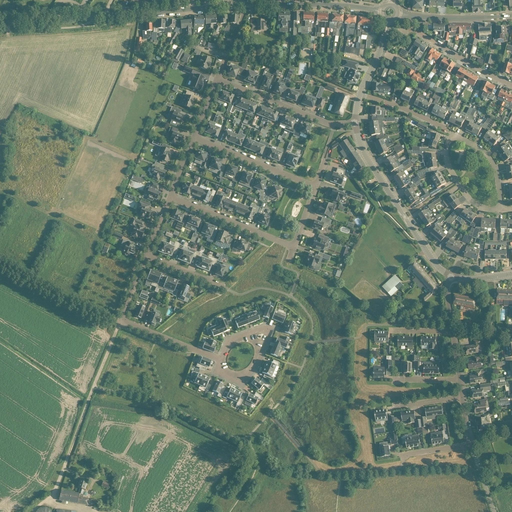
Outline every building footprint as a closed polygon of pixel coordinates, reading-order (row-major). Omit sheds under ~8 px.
[(416,0),(413,0),(412,6),(413,6),(413,9),(422,10),(424,2),(417,1),(416,0)] [(293,13),(293,18),(293,21),(292,21),(291,36),(296,36),(297,21),(299,21),(299,13),(293,13)] [(218,23),(214,32),(217,33),(221,24),(222,24),(226,24),(226,20),(227,20),(228,20),(227,15),(226,15),(226,16),(221,16),(221,20),(220,20),(220,21),(218,22),(218,23)] [(329,29),(333,30),(333,36),(335,36),(336,29),(337,15),(332,15),(332,20),(331,22),(329,22),(329,29)] [(194,24),(194,30),(197,30),(197,28),(198,28),(199,28),(201,28),(204,28),(204,25),(204,22),(204,17),(199,16),(194,16),(194,21),(194,24)] [(210,29),(213,30),(213,24),(216,24),(216,23),(218,23),(218,22),(218,19),(216,19),(216,16),(211,16),(211,24),(210,29)] [(348,37),(347,40),(351,41),(352,38),(354,30),(355,25),(355,22),(356,17),(350,17),(349,31),(348,37)] [(367,40),(366,49),(369,50),(370,40),(371,33),(372,34),(374,19),(369,18),(367,33),(367,40)] [(151,37),(151,40),(157,40),(157,38),(157,33),(159,33),(159,32),(164,32),(164,25),(164,21),(158,20),(157,27),(153,27),(153,32),(153,33),(152,33),(152,37),(151,37)] [(165,33),(164,34),(168,34),(168,33),(171,33),(171,31),(173,31),(175,28),(175,25),(176,25),(177,25),(177,21),(175,21),(169,21),(169,22),(169,26),(165,26),(165,28),(165,33)] [(250,24),(250,29),(250,31),(257,31),(266,31),(265,21),(257,21),(257,24),(250,24)] [(146,31),(142,31),(143,40),(149,39),(149,38),(151,38),(151,37),(151,31),(152,31),(152,28),(152,23),(146,24),(146,28),(146,31)] [(434,25),(434,31),(441,32),(441,36),(436,36),(435,38),(443,43),(444,38),(445,38),(446,34),(446,32),(445,32),(445,30),(445,25),(434,24),(434,25)] [(448,32),(446,32),(446,34),(449,34),(449,36),(450,36),(456,36),(456,35),(457,35),(457,30),(456,30),(457,24),(456,24),(456,25),(448,25),(448,32)] [(457,24),(456,30),(457,30),(457,35),(459,35),(464,35),(464,34),(466,34),(466,32),(466,30),(465,30),(465,29),(464,29),(464,24),(457,24)] [(482,25),(478,25),(479,29),(479,33),(480,37),(487,36),(487,35),(492,35),(491,32),(492,32),(491,25),(488,25),(488,24),(482,24),(482,25)] [(505,27),(497,28),(497,32),(496,32),(497,38),(493,39),(493,44),(503,43),(503,38),(505,38),(504,35),(506,35),(505,27)] [(177,34),(173,33),(171,37),(168,43),(171,45),(174,39),(175,39),(177,34)] [(412,53),(415,55),(423,43),(417,39),(411,49),(414,51),(412,53)] [(423,43),(415,55),(416,56),(417,56),(419,54),(422,56),(424,53),(428,46),(423,43)] [(468,49),(467,53),(474,56),(477,47),(476,47),(475,46),(470,44),(468,49)] [(174,53),(172,58),(173,58),(178,61),(184,51),(177,48),(174,53)] [(432,49),(424,62),(428,65),(432,58),(437,52),(432,49)] [(437,52),(432,58),(435,60),(434,63),(435,64),(441,54),(437,52)] [(487,55),(485,63),(491,65),(493,56),(487,55)] [(210,63),(211,60),(203,57),(202,60),(201,60),(199,64),(200,64),(199,67),(207,70),(208,67),(209,68),(211,63),(210,63)] [(449,61),(444,58),(439,66),(442,68),(440,72),(442,74),(449,61)] [(505,63),(503,73),(503,74),(506,74),(509,74),(511,61),(511,60),(510,60),(509,64),(505,63)] [(348,61),(346,68),(349,68),(347,73),(350,74),(347,80),(350,81),(349,82),(353,83),(356,84),(357,80),(359,76),(360,73),(356,71),(358,64),(348,61)] [(403,61),(402,64),(404,65),(406,66),(410,68),(415,71),(417,68),(412,65),(403,61)] [(449,61),(442,74),(445,75),(447,71),(450,72),(455,64),(454,64),(455,63),(452,62),(452,63),(449,61)] [(382,67),(378,76),(383,78),(384,79),(386,74),(390,75),(391,72),(393,73),(395,69),(393,68),(394,65),(391,63),(388,70),(382,67)] [(227,74),(235,77),(236,74),(238,75),(241,76),(243,70),(241,69),(241,68),(235,65),(234,68),(231,66),(230,67),(228,70),(229,70),(227,74)] [(410,79),(410,78),(413,73),(414,72),(415,71),(410,68),(406,74),(409,76),(408,78),(410,79)] [(461,68),(456,76),(459,78),(456,82),(459,83),(466,71),(461,68)] [(243,70),(241,76),(244,78),(244,77),(245,78),(244,81),(249,83),(253,73),(247,71),(243,70)] [(275,88),(273,93),(275,93),(275,94),(278,95),(278,94),(280,95),(281,92),(283,88),(286,90),(289,81),(293,72),(289,71),(286,79),(284,79),(283,80),(279,79),(277,83),(277,84),(276,83),(274,88),(275,88)] [(471,74),(466,71),(459,83),(461,85),(464,80),(466,82),(471,74)] [(413,73),(410,78),(417,82),(418,80),(419,78),(420,77),(422,74),(419,72),(417,75),(414,73),(414,72),(413,73)] [(253,73),(249,83),(254,85),(255,82),(256,82),(259,84),(262,77),(255,74),(253,73)] [(468,83),(466,87),(468,89),(471,85),(474,86),(478,78),(471,74),(466,82),(468,83)] [(191,85),(190,87),(199,91),(199,90),(200,90),(201,89),(202,89),(203,85),(202,85),(203,84),(202,84),(202,83),(204,78),(203,78),(195,75),(193,75),(191,81),(193,82),(191,85)] [(266,88),(268,88),(272,79),(265,77),(261,87),(262,87),(262,88),(264,89),(264,88),(265,89),(266,88)] [(484,81),(480,90),(484,91),(482,96),(484,97),(490,84),(488,83),(488,82),(485,81),(485,82),(484,81)] [(324,87),(335,92),(337,88),(326,83),(324,87)] [(373,91),(379,92),(379,93),(383,93),(384,93),(384,92),(384,89),(389,89),(390,86),(379,85),(379,84),(374,84),(373,91)] [(490,84),(484,97),(487,98),(488,94),(491,95),(492,95),(495,87),(490,84)] [(300,100),(306,87),(304,86),(302,86),(301,88),(301,87),(299,92),(295,91),(294,93),(290,91),(288,95),(287,96),(287,98),(287,99),(291,101),(292,100),(295,101),(297,98),(297,99),(300,100)] [(409,103),(411,98),(414,92),(411,90),(409,94),(405,91),(401,99),(409,103)] [(500,105),(502,106),(508,93),(502,90),(498,97),(499,97),(497,99),(502,102),(500,105)] [(184,94),(180,105),(183,106),(190,109),(191,105),(192,105),(194,99),(194,98),(192,97),(193,94),(187,91),(186,95),(184,94)] [(217,102),(223,105),(227,94),(222,92),(217,102)] [(339,97),(337,103),(346,107),(350,97),(338,93),(337,96),(339,97)] [(508,93),(502,106),(504,107),(504,108),(505,107),(506,104),(510,106),(510,105),(511,103),(511,102),(511,94),(511,95),(508,93)] [(230,112),(234,103),(231,102),(233,96),(229,94),(229,95),(227,94),(224,102),(230,104),(227,111),(230,112)] [(414,105),(420,108),(426,97),(419,94),(414,105)] [(303,104),(303,105),(306,107),(307,106),(312,108),(315,101),(316,99),(306,95),(305,97),(302,104),(303,104)] [(426,97),(420,108),(427,111),(432,100),(426,97)] [(243,100),(239,98),(237,104),(234,103),(230,112),(233,114),(233,112),(234,112),(236,108),(241,110),(242,109),(245,101),(243,100)] [(251,103),(245,101),(242,109),(247,111),(251,103)] [(335,106),(333,113),(342,116),(346,107),(337,103),(334,102),(333,105),(335,106)] [(431,114),(437,116),(442,108),(438,106),(439,105),(438,103),(434,102),(433,105),(435,106),(431,114)] [(247,111),(246,115),(249,116),(250,112),(253,113),(257,106),(251,103),(247,111)] [(257,115),(263,117),(266,109),(260,107),(257,115)] [(171,120),(170,123),(176,126),(178,122),(180,123),(182,120),(183,121),(184,117),(183,117),(183,116),(180,114),(178,114),(179,110),(173,108),(170,114),(173,115),(171,120)] [(377,115),(377,118),(384,118),(384,115),(383,115),(383,111),(384,111),(384,109),(383,108),(380,108),(372,108),(372,109),(371,108),(371,112),(372,112),(372,115),(377,115)] [(442,108),(437,116),(444,120),(448,111),(442,108)] [(263,117),(261,120),(267,122),(272,111),(266,109),(263,117)] [(476,111),(473,109),(469,116),(467,121),(470,122),(465,132),(471,134),(472,133),(476,125),(472,123),(473,121),(472,120),(476,111)] [(272,111),(267,122),(270,123),(271,121),(274,122),(278,114),(273,112),(272,111)] [(448,122),(455,125),(458,118),(455,116),(457,113),(454,111),(448,122)] [(458,118),(455,125),(457,126),(456,127),(460,128),(460,127),(461,128),(466,117),(460,114),(458,118)] [(280,124),(286,126),(289,118),(287,118),(283,116),(280,124)] [(295,121),(289,118),(286,126),(284,130),(290,133),(292,129),(294,130),(296,124),(294,123),(295,121)] [(378,121),(369,123),(370,129),(382,127),(384,127),(382,121),(382,118),(377,118),(378,121)] [(211,135),(214,127),(216,124),(210,121),(205,132),(211,135)] [(311,127),(304,124),(303,126),(301,125),(299,129),(296,128),(293,136),(297,138),(299,133),(307,136),(308,134),(309,135),(310,132),(309,131),(311,127)] [(476,125),(472,133),(478,136),(483,125),(480,124),(479,127),(476,125)] [(170,143),(175,145),(176,141),(179,143),(179,142),(180,142),(181,139),(182,136),(178,134),(178,133),(177,133),(178,130),(171,127),(168,134),(172,136),(171,139),(171,140),(170,143)] [(214,127),(211,135),(213,135),(213,136),(217,137),(220,129),(214,127)] [(376,136),(377,138),(384,136),(383,134),(380,134),(380,130),(382,130),(382,127),(370,129),(372,136),(376,135),(376,136)] [(483,138),(489,142),(494,135),(491,132),(492,130),(491,129),(483,138)] [(227,141),(229,142),(232,134),(226,131),(223,140),(227,141)] [(243,132),(240,131),(238,136),(234,144),(240,146),(243,138),(241,137),(243,132)] [(431,136),(430,140),(437,142),(440,136),(429,132),(428,135),(431,136)] [(232,134),(229,142),(234,144),(238,136),(232,134)] [(494,135),(489,142),(494,146),(501,137),(499,135),(497,137),(494,135)] [(378,142),(375,144),(376,146),(376,147),(376,149),(378,149),(389,144),(388,142),(385,143),(383,140),(384,139),(384,136),(377,138),(378,142)] [(435,149),(437,142),(430,140),(426,139),(425,142),(425,144),(422,144),(422,148),(428,148),(428,146),(431,147),(435,149)] [(244,148),(249,150),(253,142),(247,140),(244,148)] [(339,145),(345,153),(352,148),(347,140),(339,145)] [(161,160),(162,160),(162,161),(165,163),(166,162),(167,162),(168,158),(169,159),(171,153),(168,152),(168,150),(165,148),(166,145),(159,142),(157,146),(160,147),(158,152),(161,153),(159,157),(162,158),(161,160)] [(253,142),(249,150),(255,152),(258,144),(253,142)] [(389,144),(378,149),(380,155),(389,151),(387,148),(390,147),(390,146),(393,145),(392,143),(389,144)] [(258,144),(255,152),(257,153),(261,155),(264,147),(258,144)] [(507,145),(497,151),(498,153),(500,156),(501,156),(511,149),(510,146),(509,147),(507,145)] [(283,150),(277,148),(276,151),(273,159),(278,162),(283,150)] [(365,167),(352,148),(345,153),(354,167),(357,172),(365,167)] [(271,159),(273,159),(276,151),(270,149),(267,157),(271,159)] [(511,149),(501,156),(502,157),(501,158),(503,161),(504,160),(505,162),(509,159),(511,160),(511,159),(511,149)] [(423,163),(424,163),(436,161),(435,154),(425,156),(426,151),(420,151),(412,150),(412,154),(419,154),(422,156),(423,163)] [(205,170),(209,160),(206,158),(206,157),(205,157),(206,154),(199,151),(197,154),(195,158),(196,158),(196,159),(200,161),(198,164),(201,165),(200,168),(205,170)] [(289,153),(286,158),(288,159),(286,165),(290,167),(293,169),(293,168),(294,168),(298,158),(294,157),(295,155),(289,153)] [(384,162),(387,167),(398,160),(396,158),(393,160),(391,157),(384,162)] [(214,159),(213,158),(209,167),(213,169),(212,172),(218,174),(217,178),(220,179),(221,177),(223,172),(218,170),(222,162),(217,160),(218,159),(214,158),(214,159)] [(402,164),(404,167),(411,163),(410,159),(402,164)] [(398,160),(387,167),(391,172),(401,166),(398,160)] [(437,168),(436,161),(424,163),(425,166),(426,166),(426,169),(437,168)] [(150,173),(152,174),(154,175),(153,179),(158,181),(159,177),(163,178),(163,177),(164,178),(165,175),(164,175),(165,171),(163,170),(164,166),(155,163),(154,166),(153,165),(151,169),(150,173)] [(233,166),(232,167),(228,165),(224,177),(227,178),(228,174),(234,177),(232,181),(237,183),(240,174),(236,172),(237,169),(236,168),(236,167),(233,166)] [(340,185),(341,184),(342,185),(343,181),(342,181),(343,177),(345,171),(337,168),(335,174),(333,173),(332,176),(331,176),(330,180),(331,180),(330,181),(330,182),(330,181),(340,185)] [(404,171),(394,177),(398,183),(407,177),(404,171)] [(245,173),(244,173),(240,182),(244,183),(243,185),(246,186),(246,187),(250,189),(254,180),(250,178),(251,176),(248,174),(248,173),(245,172),(245,173)] [(440,172),(431,178),(434,183),(443,178),(440,172)] [(407,177),(398,183),(401,189),(408,184),(411,182),(410,180),(410,179),(408,176),(407,177)] [(446,183),(443,178),(434,183),(435,184),(437,189),(446,183)] [(257,180),(254,188),(258,189),(257,189),(257,190),(257,191),(258,192),(260,193),(259,196),(260,196),(259,200),(263,202),(264,198),(266,192),(263,190),(263,191),(262,190),(262,189),(263,189),(264,185),(265,183),(263,182),(264,181),(259,180),(259,181),(257,180)] [(157,189),(159,186),(152,183),(151,186),(150,186),(149,188),(148,188),(147,188),(146,189),(146,190),(146,191),(147,192),(146,196),(149,197),(148,199),(152,201),(153,198),(156,200),(157,199),(158,199),(159,197),(158,196),(159,193),(155,191),(156,189),(157,189)] [(183,193),(189,195),(193,186),(187,183),(186,185),(185,185),(183,189),(185,190),(183,193)] [(193,186),(189,195),(190,195),(190,194),(192,195),(196,197),(199,188),(193,186),(194,186),(193,186)] [(269,188),(265,198),(272,200),(273,197),(278,199),(279,196),(280,197),(281,193),(280,193),(281,190),(274,187),(273,190),(269,188)] [(411,189),(405,193),(406,196),(405,197),(407,199),(415,194),(413,191),(415,190),(414,188),(414,187),(411,189)] [(199,188),(196,197),(200,198),(202,199),(201,200),(205,190),(205,191),(199,188)] [(425,199),(430,196),(429,194),(425,188),(422,190),(425,194),(422,196),(423,197),(424,200),(425,199)] [(336,190),(333,189),(331,192),(330,192),(330,194),(330,195),(330,196),(333,197),(332,200),(339,203),(340,200),(341,201),(343,197),(345,198),(346,195),(336,191),(336,190)] [(205,190),(201,200),(208,202),(210,196),(213,197),(216,191),(212,190),(211,193),(205,190)] [(221,193),(217,191),(213,202),(216,204),(215,206),(222,208),(222,207),(225,199),(225,198),(220,196),(221,193)] [(415,194),(407,199),(409,202),(410,202),(412,204),(415,203),(417,206),(420,203),(425,200),(425,199),(424,200),(423,197),(420,198),(419,196),(418,197),(415,194)] [(443,200),(443,202),(447,207),(450,205),(457,200),(457,199),(458,199),(456,196),(455,197),(453,194),(448,198),(447,197),(443,200)] [(231,201),(225,199),(222,207),(224,207),(224,208),(228,209),(231,201)] [(149,214),(151,210),(147,209),(148,207),(149,207),(150,203),(141,200),(138,208),(141,210),(139,215),(139,217),(140,218),(142,218),(143,218),(144,217),(147,218),(148,217),(149,217),(150,214),(149,214)] [(457,200),(450,205),(454,210),(461,205),(457,200)] [(231,201),(228,209),(232,211),(234,211),(237,203),(231,201)] [(260,207),(257,216),(260,218),(258,223),(266,226),(267,226),(268,225),(268,223),(269,222),(268,222),(270,218),(266,216),(267,214),(268,214),(269,211),(266,209),(265,209),(267,204),(262,202),(262,203),(260,207)] [(237,203),(234,211),(236,212),(236,213),(240,214),(243,206),(237,203)] [(319,213),(328,217),(329,213),(333,215),(336,206),(329,203),(329,205),(323,203),(322,207),(320,206),(317,213),(319,213)] [(249,208),(245,217),(252,220),(254,214),(257,215),(259,208),(251,204),(249,208)] [(243,206),(240,214),(244,216),(244,215),(246,216),(245,217),(249,208),(243,206)] [(419,215),(422,221),(429,216),(427,213),(430,211),(428,209),(419,215)] [(463,218),(460,223),(460,224),(462,225),(466,220),(470,213),(465,209),(460,216),(463,218)] [(175,229),(181,231),(184,223),(181,222),(183,216),(183,214),(179,213),(180,212),(174,210),(171,218),(171,219),(171,220),(171,221),(172,221),(173,221),(174,221),(175,220),(178,221),(175,229)] [(471,212),(470,213),(466,220),(471,223),(470,225),(474,227),(476,222),(473,220),(476,217),(473,215),(474,214),(471,212)] [(453,218),(447,223),(450,225),(455,220),(460,215),(457,213),(453,218)] [(194,234),(197,235),(200,230),(197,229),(200,221),(193,219),(194,218),(190,216),(187,224),(192,226),(190,229),(196,231),(194,234)] [(431,220),(429,216),(422,221),(426,227),(433,222),(436,220),(434,218),(431,220)] [(141,238),(141,237),(142,237),(144,234),(143,234),(144,230),(143,230),(144,228),(142,227),(142,226),(143,226),(144,223),(133,218),(130,225),(135,227),(132,234),(133,235),(132,236),(137,238),(137,236),(141,238)] [(313,226),(312,228),(321,231),(322,228),(324,228),(325,228),(326,227),(326,226),(328,226),(329,223),(330,224),(331,221),(322,218),(320,222),(318,221),(317,222),(315,221),(314,223),(313,222),(312,225),(313,226)] [(207,223),(206,224),(205,224),(202,233),(206,235),(206,237),(209,239),(208,241),(212,243),(216,232),(213,230),(214,228),(210,226),(210,225),(207,223)] [(435,238),(436,238),(443,230),(437,225),(433,229),(434,230),(431,233),(433,235),(432,236),(435,239),(435,238)] [(436,238),(435,239),(438,241),(438,240),(441,242),(444,238),(445,237),(446,236),(443,233),(445,231),(443,229),(443,230),(436,238)] [(228,249),(232,240),(229,238),(230,237),(228,237),(228,238),(226,237),(227,234),(221,231),(219,235),(218,234),(217,238),(218,238),(216,243),(222,245),(221,246),(228,249)] [(315,249),(320,250),(320,249),(323,250),(324,247),(326,248),(327,247),(328,247),(328,246),(328,245),(327,244),(326,243),(328,238),(319,235),(318,238),(319,239),(318,241),(314,239),(313,243),(312,242),(311,245),(312,245),(312,246),(316,248),(315,249)] [(446,247),(452,250),(456,242),(450,239),(446,247)] [(124,253),(125,253),(125,254),(125,255),(125,256),(126,256),(127,256),(128,255),(129,255),(130,253),(133,254),(134,254),(135,252),(134,251),(136,248),(134,247),(133,246),(134,244),(128,242),(123,240),(122,243),(122,244),(122,245),(122,246),(122,247),(123,247),(123,248),(125,248),(123,252),(124,253)] [(161,245),(159,252),(161,253),(162,254),(164,254),(165,254),(169,245),(163,242),(163,241),(161,240),(159,244),(161,245)] [(234,246),(232,251),(235,253),(236,251),(239,253),(241,250),(245,252),(246,250),(248,251),(250,246),(247,245),(248,244),(244,243),(244,242),(240,240),(240,242),(235,240),(233,246),(234,246)] [(169,245),(165,254),(168,255),(170,256),(171,256),(172,253),(176,255),(177,251),(179,247),(179,245),(180,244),(179,244),(179,243),(175,242),(173,247),(169,245)] [(456,242),(452,250),(458,253),(462,245),(456,242)] [(179,247),(177,251),(181,253),(178,260),(180,260),(181,261),(183,262),(184,262),(188,253),(182,250),(184,247),(179,245),(179,247)] [(473,250),(471,258),(478,260),(479,253),(482,254),(482,250),(478,249),(478,246),(474,245),(473,250)] [(464,256),(471,258),(473,250),(470,249),(470,247),(467,246),(464,256)] [(188,253),(184,262),(190,264),(192,257),(196,259),(199,252),(189,249),(188,253)] [(199,252),(196,259),(200,260),(197,267),(199,268),(200,269),(202,269),(203,269),(207,260),(208,257),(202,255),(203,254),(199,252)] [(308,254),(306,258),(307,259),(307,260),(310,261),(308,266),(309,266),(309,267),(312,268),(312,267),(313,268),(313,269),(319,271),(321,265),(320,264),(319,264),(319,265),(317,264),(320,257),(322,258),(321,258),(322,259),(322,258),(325,259),(329,261),(330,257),(327,255),(319,253),(318,256),(317,256),(313,254),(313,255),(309,253),(309,255),(308,254)] [(207,260),(203,269),(209,272),(211,265),(215,266),(217,261),(218,260),(213,258),(211,257),(208,256),(208,257),(207,260)] [(408,269),(420,282),(428,275),(416,262),(408,269)] [(229,265),(223,263),(221,266),(219,265),(215,274),(222,277),(224,271),(227,272),(229,265)] [(146,282),(151,285),(156,272),(151,270),(150,271),(149,271),(148,273),(149,274),(146,282)] [(156,272),(152,282),(157,285),(154,292),(157,293),(159,289),(161,283),(159,282),(162,274),(156,272)] [(388,282),(397,291),(403,285),(400,282),(401,282),(395,275),(388,282)] [(439,288),(428,275),(420,282),(428,292),(422,298),(424,301),(439,288)] [(164,284),(161,283),(159,289),(162,290),(163,288),(168,290),(172,280),(167,277),(164,284)] [(172,280),(168,290),(174,292),(172,295),(176,297),(178,291),(175,289),(178,282),(176,281),(177,280),(174,279),(174,280),(172,280)] [(382,287),(391,296),(397,291),(388,282),(382,287)] [(187,293),(189,287),(183,285),(178,299),(183,301),(185,297),(189,299),(191,295),(187,293)] [(509,291),(497,290),(497,300),(504,301),(504,306),(508,306),(509,291)] [(455,295),(453,304),(458,305),(461,305),(464,306),(474,308),(475,303),(476,298),(455,295)] [(135,317),(140,319),(145,308),(139,306),(135,305),(134,309),(137,311),(135,317)] [(265,311),(263,317),(268,319),(273,308),(267,306),(267,307),(263,305),(261,309),(265,311)] [(280,315),(277,314),(278,311),(275,310),(272,319),(283,324),(285,317),(286,315),(281,313),(280,315)] [(252,315),(246,318),(249,324),(260,320),(257,313),(257,314),(256,311),(251,313),(252,315)] [(147,314),(146,318),(150,319),(148,323),(154,325),(155,322),(159,324),(161,318),(158,317),(159,315),(152,313),(148,312),(148,314),(147,314)] [(235,322),(238,328),(249,324),(246,318),(245,315),(235,319),(236,322),(235,322)] [(220,324),(221,326),(222,326),(224,332),(229,330),(227,324),(231,323),(229,318),(225,320),(225,319),(219,321),(220,324)] [(295,324),(289,321),(285,332),(291,335),(292,332),(294,333),(298,325),(295,324)] [(211,331),(207,332),(209,336),(212,335),(213,337),(224,332),(222,326),(221,326),(220,324),(215,326),(210,328),(211,330),(211,331)] [(375,341),(389,341),(389,332),(375,332),(375,341)] [(277,338),(275,344),(281,346),(288,349),(289,347),(287,346),(288,343),(287,343),(289,338),(285,337),(283,341),(277,338)] [(408,348),(413,348),(413,337),(398,337),(398,338),(397,338),(397,341),(398,341),(398,346),(408,346),(408,348)] [(421,337),(421,346),(429,346),(429,349),(436,350),(436,342),(436,338),(421,337)] [(204,343),(202,348),(213,353),(216,347),(214,347),(216,343),(215,342),(215,341),(211,339),(210,341),(207,339),(205,343),(204,343)] [(507,347),(508,351),(511,350),(511,343),(509,344),(509,340),(503,341),(504,348),(507,347)] [(465,351),(465,353),(466,352),(467,355),(479,353),(478,348),(481,348),(480,341),(473,341),(474,346),(466,347),(464,347),(464,348),(465,351)] [(278,352),(281,346),(275,344),(270,355),(276,357),(277,357),(279,358),(281,353),(278,352)] [(469,369),(474,368),(481,367),(480,360),(479,356),(473,357),(473,361),(468,362),(469,369)] [(212,361),(211,361),(202,357),(200,364),(198,363),(196,367),(199,368),(199,370),(205,371),(207,367),(209,368),(210,365),(211,365),(212,362),(211,362),(212,361)] [(265,367),(264,367),(274,371),(276,366),(278,366),(279,363),(273,360),(272,364),(267,362),(266,364),(265,364),(264,367),(265,367)] [(420,365),(420,370),(424,370),(424,374),(439,374),(439,366),(439,362),(436,362),(434,366),(429,366),(429,362),(424,362),(420,362),(420,365)] [(372,374),(372,377),(373,377),(373,378),(385,378),(385,368),(380,368),(380,366),(374,366),(374,368),(374,370),(374,374),(372,374)] [(272,377),(274,371),(264,367),(262,373),(264,374),(263,377),(273,381),(274,378),(272,377)] [(483,382),(481,371),(474,372),(475,376),(470,376),(470,377),(468,378),(469,383),(471,383),(471,384),(483,382)] [(192,372),(191,378),(195,380),(194,383),(200,386),(204,376),(199,374),(199,373),(192,372)] [(204,376),(200,386),(205,388),(204,390),(208,391),(211,386),(207,384),(210,379),(207,378),(207,377),(205,376),(204,377),(204,376)] [(270,385),(262,379),(260,382),(256,378),(251,384),(256,388),(256,389),(258,390),(259,390),(263,385),(267,388),(270,385)] [(217,382),(212,391),(218,394),(217,396),(221,398),(225,388),(222,386),(223,385),(220,383),(220,382),(218,381),(217,382)] [(472,391),(471,392),(471,397),(473,397),(473,398),(478,397),(484,397),(484,396),(483,393),(486,393),(485,391),(491,390),(490,384),(485,385),(480,385),(480,389),(472,390),(472,391)] [(227,398),(232,400),(236,391),(236,390),(234,389),(233,389),(231,388),(228,393),(225,392),(222,398),(226,399),(227,398)] [(236,391),(232,400),(237,403),(236,405),(240,407),(244,398),(241,396),(242,394),(236,391)] [(254,396),(249,394),(244,404),(250,407),(251,404),(254,405),(255,405),(258,399),(262,401),(263,398),(261,397),(260,396),(259,395),(256,392),(254,396)] [(487,399),(484,400),(479,400),(480,404),(474,405),(475,413),(481,412),(481,413),(487,412),(486,407),(488,406),(487,399)] [(433,416),(439,415),(439,413),(442,412),(442,413),(443,413),(442,407),(425,409),(426,417),(427,420),(433,419),(433,416)] [(386,410),(374,412),(375,420),(376,420),(376,422),(380,422),(380,420),(384,419),(384,421),(388,421),(387,419),(388,419),(386,410)] [(414,411),(401,413),(402,421),(407,421),(408,424),(415,423),(414,419),(415,419),(414,411)] [(490,422),(489,416),(493,416),(492,414),(487,415),(482,415),(482,418),(476,419),(477,426),(478,426),(478,430),(487,429),(486,423),(490,422)] [(430,437),(430,441),(432,441),(432,444),(444,443),(443,435),(442,432),(439,432),(439,435),(431,436),(431,437),(430,437)] [(420,446),(419,435),(412,436),(413,438),(405,439),(407,448),(420,446)] [(390,450),(390,446),(389,446),(388,446),(380,447),(381,457),(390,456),(389,450),(390,450)] [(118,493),(124,477),(120,475),(114,492),(118,493)] [(79,480),(77,488),(79,489),(78,494),(83,495),(84,490),(85,490),(88,482),(84,481),(79,480)] [(83,495),(78,494),(61,490),(59,500),(69,502),(88,506),(89,499),(83,497),(83,495)]
